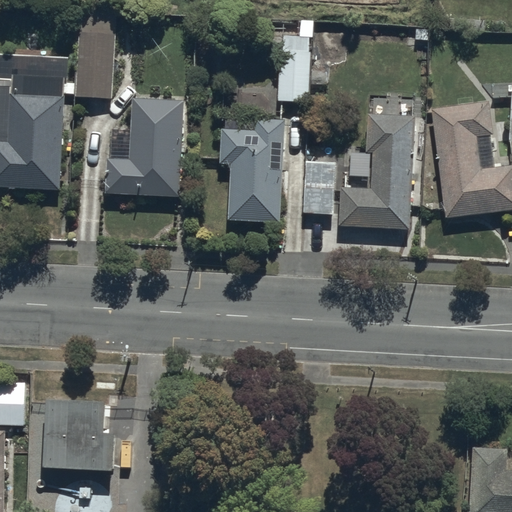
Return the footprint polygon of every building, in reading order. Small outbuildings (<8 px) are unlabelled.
[(114,99),(118,7),(80,5),(77,82),(69,81),(68,94),(76,95),(76,97),(114,99)] [(281,21),(279,99),(309,99),(311,21),(281,21)] [(0,185),(60,188),(65,76),(13,73),(10,140),(0,139),(0,185)] [(489,99),(431,107),(443,214),(511,206),(511,80),(509,163),(494,165),(490,132),(494,132),(489,99)] [(180,196),(186,98),(135,95),(133,129),(112,127),(108,191),(180,196)] [(410,114),(372,112),(369,112),(368,150),(344,148),(340,225),(410,228),(416,114),(410,114)] [(281,220),(286,118),(226,116),(225,127),(223,127),(221,160),(232,161),(230,218),(281,220)] [(335,214),(338,162),(306,160),(303,212),(335,214)] [(25,384),(0,383),(0,423),(25,423),(25,384)] [(107,399),(48,396),(45,464),(115,468),(116,431),(105,431),(107,399)] [(506,447),(472,446),(468,511),(511,511),(511,468),(505,468),(506,447)]
